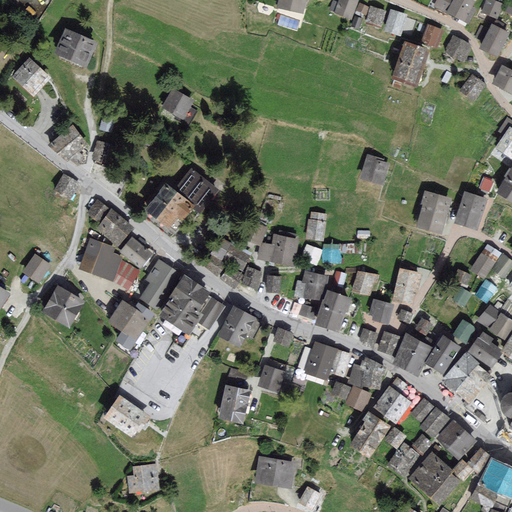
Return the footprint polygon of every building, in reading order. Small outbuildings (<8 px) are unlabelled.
[(280,0),(279,7),(302,12),(304,0),(280,0)] [(356,0),(340,0),(337,9),(336,13),(349,18),(356,0)] [(438,0),(435,7),(454,16),(466,23),(474,9),(469,7),(473,1),(471,0),(438,0)] [(501,4),(491,0),(487,0),(483,11),(496,16),(501,4)] [(368,6),(360,3),(357,10),(366,13),(368,6)] [(379,9),(371,7),(367,21),(380,25),(384,10),(379,9)] [(405,15),(391,10),(385,30),(399,34),(405,15)] [(361,19),(355,17),(352,25),(358,27),(361,19)] [(442,31),(429,26),(423,43),(436,48),(442,31)] [(508,33),(493,26),(482,47),(498,55),(505,39),(508,33)] [(95,43),(67,30),(57,53),(72,59),(85,65),(95,43)] [(470,46),(454,37),(447,51),(463,59),(470,46)] [(427,50),(407,43),(396,75),(416,82),(427,50)] [(42,71),(30,60),(13,77),(33,95),(49,78),(42,71)] [(511,72),(502,67),(500,71),(495,83),(511,91),(511,72)] [(479,80),(473,76),(463,91),(473,98),(484,83),(479,80)] [(191,101),(173,91),(164,107),(179,115),(183,117),(191,101)] [(105,115),(102,129),(113,131),(115,117),(105,115)] [(511,128),(509,127),(511,123),(511,121),(510,121),(508,120),(501,130),(507,134),(498,147),(511,156),(511,128)] [(81,138),(72,126),(51,145),(67,157),(85,144),(81,138)] [(114,146),(99,141),(94,158),(109,162),(114,146)] [(382,159),(369,156),(363,177),(382,183),(387,163),(382,161),(382,159)] [(218,189),(192,169),(174,193),(166,186),(148,210),(151,212),(168,225),(177,214),(183,218),(191,207),(200,213),(218,189)] [(511,169),(499,193),(511,200),(511,169)] [(77,182),(64,175),(57,189),(70,196),(77,182)] [(492,181),(484,178),(480,187),(488,191),(492,181)] [(486,198),(466,192),(457,222),(477,228),(486,198)] [(450,199),(428,193),(419,226),(441,232),(445,215),(450,199)] [(108,209),(98,201),(89,213),(94,217),(99,221),(108,209)] [(132,229),(112,212),(98,227),(118,245),(132,229)] [(323,240),(326,214),(312,212),(311,216),(311,220),(309,220),(307,238),(315,239),(323,240)] [(265,228),(252,222),(245,238),(258,243),(262,235),(265,228)] [(260,259),(292,265),(296,246),(298,235),(280,232),(279,237),(275,236),(274,246),(262,244),(260,259)] [(151,253),(132,238),(122,252),(141,266),(148,256),(151,253)] [(228,243),(219,238),(217,244),(212,253),(221,257),(228,243)] [(96,242),(91,240),(81,268),(112,279),(120,257),(112,254),(114,248),(96,242)] [(321,250),(307,245),(302,259),(311,262),(316,264),(321,250)] [(339,245),(325,245),(324,261),(331,261),(339,261),(339,245)] [(499,253),(487,246),(483,251),(472,269),(483,277),(499,253)] [(245,262),(248,256),(232,247),(225,259),(242,268),(245,262)] [(49,264),(36,255),(25,272),(38,281),(47,268),(49,264)] [(224,264),(212,256),(205,267),(211,270),(217,274),(224,264)] [(511,263),(511,261),(503,256),(493,269),(498,273),(503,276),(511,263)] [(178,273),(159,261),(148,279),(151,281),(141,298),(157,308),(178,273)] [(243,276),(230,267),(222,278),(235,287),(243,276)] [(261,272),(248,268),(243,282),(249,285),(256,287),(261,272)] [(420,274),(401,270),(395,299),(412,302),(415,290),(417,291),(420,274)] [(470,275),(458,270),(455,278),(461,281),(466,283),(470,275)] [(377,275),(358,271),(354,290),(361,292),(369,294),(372,280),(376,280),(377,275)] [(345,274),(336,272),(334,283),(343,285),(345,274)] [(327,276),(307,273),(305,283),(311,284),(309,296),(323,299),(326,282),(327,276)] [(280,277),(269,276),(268,291),(274,291),(279,292),(280,277)] [(209,292),(186,277),(174,295),(161,315),(189,333),(201,314),(196,311),(209,292)] [(496,288),(486,281),(477,295),(481,298),(486,302),(496,288)] [(9,293),(0,287),(0,306),(4,302),(9,293)] [(70,295),(59,288),(45,312),(68,325),(82,301),(70,295)] [(470,294),(460,288),(454,300),(464,305),(470,294)] [(350,298),(328,291),(317,324),(338,330),(344,312),(345,309),(346,310),(350,298)] [(511,299),(508,297),(503,303),(498,311),(491,307),(481,321),(486,325),(505,337),(511,326),(511,299)] [(224,305),(213,299),(198,322),(210,329),(224,305)] [(393,305),(375,300),(372,313),(376,314),(374,319),(388,322),(391,310),(393,305)] [(135,309),(122,301),(109,321),(124,331),(118,340),(130,348),(153,313),(138,304),(135,309)] [(316,310),(304,305),(300,313),(313,318),(316,310)] [(243,312),(234,307),(219,335),(239,346),(246,334),(253,338),(260,324),(252,320),(254,318),(243,312)] [(412,315),(403,310),(402,313),(399,318),(408,322),(412,315)] [(431,323),(422,318),(416,329),(425,334),(431,323)] [(474,327),(463,320),(454,335),(465,341),(467,339),(474,327)] [(13,332),(5,323),(0,327),(0,329),(7,337),(13,332)] [(285,331),(279,328),(274,340),(288,345),(293,334),(285,331)] [(376,333),(364,329),(360,341),(366,343),(372,345),(376,333)] [(399,336),(385,332),(379,349),(393,354),(399,336)] [(501,351),(489,342),(490,341),(492,339),(483,332),(469,351),(490,366),(501,351)] [(430,346),(407,336),(394,363),(417,373),(430,346)] [(511,336),(503,351),(511,356),(511,336)] [(459,347),(444,337),(427,362),(443,372),(459,347)] [(336,350),(316,343),(315,347),(306,371),(326,378),(329,370),(336,350)] [(354,356),(336,350),(329,370),(346,378),(354,356)] [(489,375),(467,355),(455,368),(444,380),(466,401),(482,383),(489,375)] [(368,361),(365,359),(362,369),(355,366),(350,383),(378,388),(384,366),(368,361)] [(283,371),(265,366),(263,372),(260,384),(277,389),(283,371)] [(392,388),(390,387),(388,390),(376,406),(394,420),(408,402),(397,394),(404,385),(398,380),(392,388)] [(349,387),(337,383),(334,393),(345,397),(349,387)] [(247,390),(227,386),(221,417),(241,421),(245,398),(247,390)] [(370,394),(355,388),(348,404),(363,410),(367,400),(370,394)] [(511,428),(511,392),(510,393),(506,395),(503,398),(501,402),(501,406),(503,413),(505,415),(511,418),(511,421),(509,427),(511,428)] [(131,406),(120,398),(107,417),(134,436),(147,417),(131,406)] [(432,405),(424,399),(413,413),(421,420),(427,412),(432,405)] [(448,418),(436,408),(422,426),(434,436),(441,427),(448,418)] [(382,422),(371,415),(352,446),(369,456),(388,425),(382,422)] [(474,441),(453,422),(447,428),(438,438),(459,457),(474,441)] [(404,435),(395,428),(386,441),(396,447),(404,435)] [(431,443),(422,435),(414,445),(423,452),(427,447),(431,443)] [(417,454),(404,445),(390,465),(403,474),(413,460),(417,454)] [(489,456),(481,449),(469,463),(476,470),(489,456)] [(431,454),(411,478),(440,502),(454,484),(456,482),(448,476),(452,471),(431,454)] [(271,459),(261,458),(257,482),(291,487),(295,463),(271,459)] [(511,467),(494,459),(483,483),(511,496),(511,467)] [(471,470),(461,462),(454,470),(464,479),(471,470)] [(157,489),(154,465),(135,467),(136,477),(130,478),(131,492),(157,489)] [(496,495),(478,486),(476,491),(473,498),(491,506),(496,495)] [(320,495),(309,489),(302,502),(313,508),(315,504),(320,495)]
